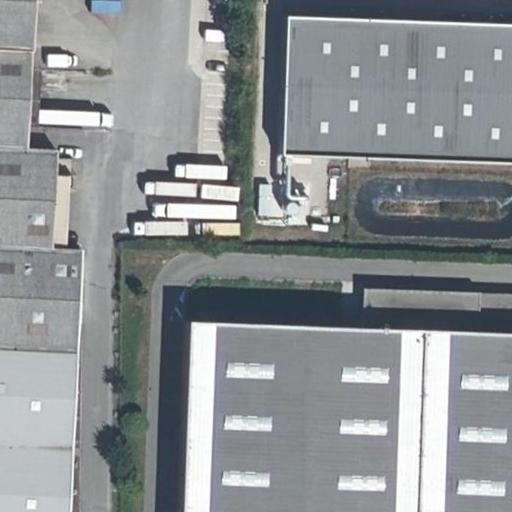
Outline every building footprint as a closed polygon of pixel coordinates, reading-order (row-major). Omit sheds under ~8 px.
[(0,0),(0,511),(66,511),(79,249),(63,248),(49,247),(53,174),(54,149),(24,147),(31,0),(0,0)] [(90,0),(91,8),(118,7),(117,0),(90,0)] [(511,22),(284,13),(279,152),(511,160),(511,22)] [(63,248),(67,175),(53,174),(49,247),(63,248)] [(511,511),(511,330),(184,318),(178,511),(511,511)]
